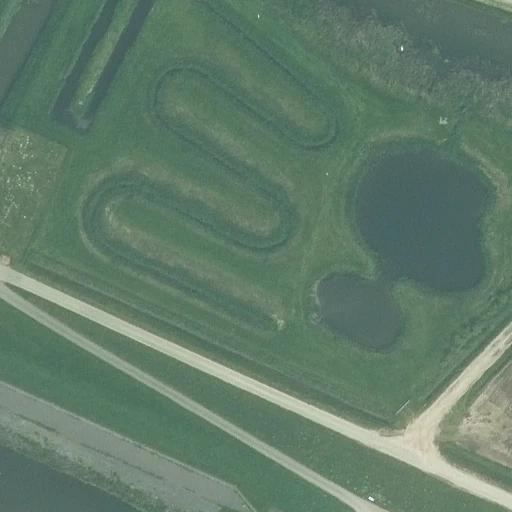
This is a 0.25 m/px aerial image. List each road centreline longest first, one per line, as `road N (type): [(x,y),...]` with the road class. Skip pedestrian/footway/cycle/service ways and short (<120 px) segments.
road 1 (unclassified): [(511,504),(0,272)]
road 2 (unclassified): [(371,511),(0,291)]
road 3 (track): [(511,334),(400,454)]
